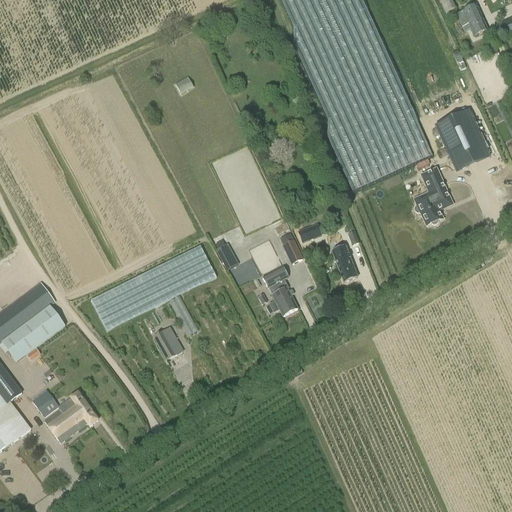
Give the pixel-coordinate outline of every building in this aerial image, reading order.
[(439,0),(445,14),(454,10),(449,0),(439,0)] [(474,38),(487,32),(475,7),(457,15),(462,28),(468,25),(474,38)] [(497,27),(503,38),(511,33),(511,21),(511,19),(497,27)] [(174,84),(179,96),(194,90),(189,78),(174,84)] [(469,112),(436,128),(457,174),(491,159),(469,112)] [(415,210),(415,211),(415,212),(415,213),(416,213),(416,214),(417,214),(418,214),(419,214),(421,214),(427,227),(432,225),(432,226),(433,226),(433,227),(434,227),(435,227),(436,227),(437,226),(438,226),(438,225),(438,224),(438,223),(438,222),(442,220),(439,212),(452,206),(436,171),(423,177),(432,198),(417,205),(418,207),(416,208),(415,209),(415,210)] [(345,207),(336,211),(340,223),(349,220),(345,207)] [(318,227),(298,234),(302,244),(322,237),(318,227)] [(348,237),(352,248),(359,245),(354,233),(348,237)] [(293,242),(283,247),(292,267),(303,262),(293,242)] [(239,266),(227,246),(216,252),(227,273),(229,272),(231,277),(241,271),(238,266),(239,266)] [(318,260),(328,256),(328,255),(325,248),(314,252),(318,260)] [(357,280),(346,249),(331,254),(343,285),(357,280)] [(271,298),(287,290),(288,290),(284,282),(288,280),(283,269),(271,275),(262,280),(271,298)] [(0,314),(0,346),(2,345),(16,364),(27,357),(31,363),(41,356),(36,350),(65,329),(50,309),(55,305),(40,285),(0,314)] [(288,293),(287,290),(271,298),(274,304),(270,306),(274,315),(279,313),(282,319),(298,311),(291,298),(294,296),(292,292),(288,293)] [(263,296),(258,299),(262,306),(268,303),(263,296)] [(189,337),(198,332),(192,321),(183,326),(189,337)] [(169,331),(154,340),(166,363),(182,354),(169,331)] [(0,454),(14,444),(23,437),(30,432),(29,430),(10,404),(22,395),(0,365),(0,454)] [(45,420),(59,409),(58,408),(46,393),(31,404),(44,421),(45,420)] [(59,409),(45,420),(46,422),(43,423),(60,447),(88,426),(89,429),(98,423),(79,394),(70,400),(58,408),(59,409)]
